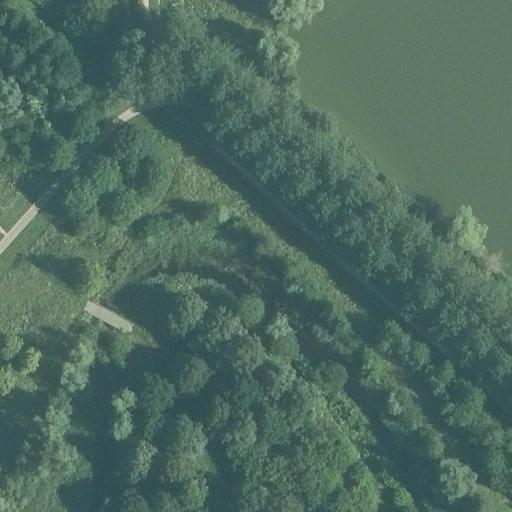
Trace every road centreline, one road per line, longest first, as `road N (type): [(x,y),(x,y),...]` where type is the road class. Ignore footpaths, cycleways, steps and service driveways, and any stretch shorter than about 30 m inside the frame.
road 1 (unknown): [(138,97),(168,123),(193,123),(221,138),(511,403)]
road 2 (unknown): [(133,0),(153,72),(138,97),(91,127),(0,230)]
